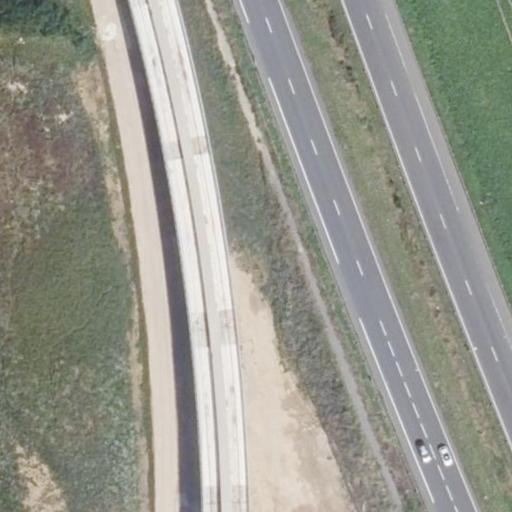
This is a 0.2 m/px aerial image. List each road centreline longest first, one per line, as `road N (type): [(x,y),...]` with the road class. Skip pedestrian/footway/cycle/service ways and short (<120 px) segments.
road 1 (trunk): [(257,0),(457,511)]
road 2 (trunk): [(511,396),(361,0)]
road 3 (track): [(0,35),(220,53)]
